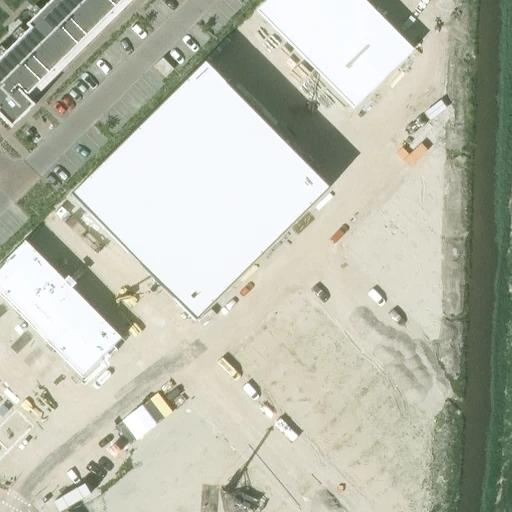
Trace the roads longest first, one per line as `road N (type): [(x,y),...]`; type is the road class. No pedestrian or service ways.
road 1 (residential): [(185,353),(350,511)]
road 2 (residential): [(465,0),(464,46),(378,161)]
road 3 (residential): [(300,252),(438,377)]
road 4 (residential): [(71,233),(185,353)]
road 5 (residential): [(268,52),(378,161)]
road 6 (residential): [(300,252),(185,353)]
road 7 (residential): [(95,420),(0,326)]
road 8 (residential): [(95,420),(8,511)]
